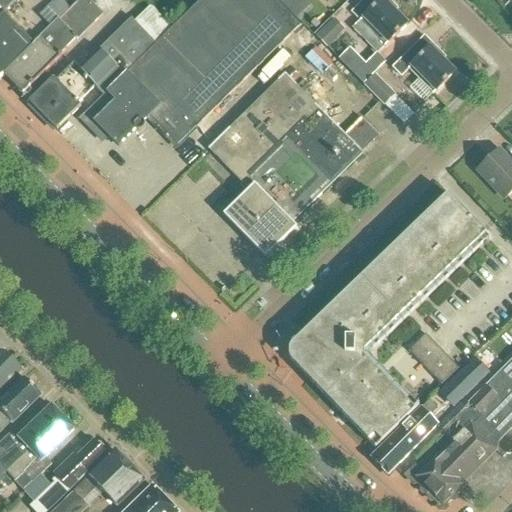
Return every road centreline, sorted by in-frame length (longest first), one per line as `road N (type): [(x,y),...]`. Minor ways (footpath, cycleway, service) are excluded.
road 1 (residential): [(223,365),(511,92)]
road 2 (tertiary): [(0,141),(223,365)]
road 3 (unclassified): [(184,511),(0,320)]
road 4 (tertiary): [(223,365),(367,511)]
